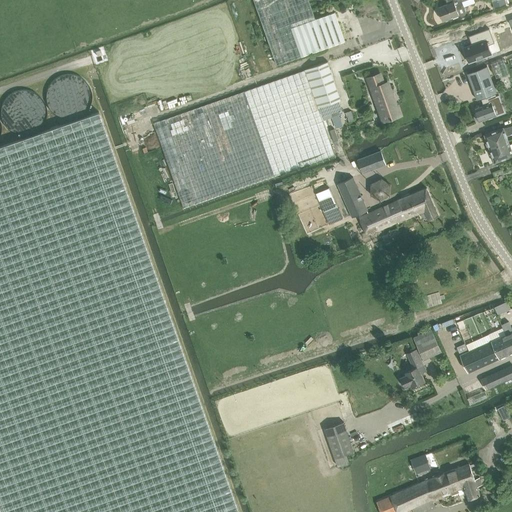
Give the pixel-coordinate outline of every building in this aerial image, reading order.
[(254,0),(277,65),(345,41),(335,12),(316,19),(309,0),(254,0)] [(446,0),(448,4),(439,8),(444,21),(459,15),(462,16),(465,15),(466,13),(464,7),(462,1),(464,0),(446,0)] [(474,44),(464,47),(469,63),(476,60),(477,62),(486,58),(485,57),(492,54),(489,45),(495,43),(490,29),(469,36),(470,37),(472,36),(474,44)] [(492,64),(497,78),(509,74),(504,59),(492,64)] [(154,123),(184,208),(336,155),(324,121),(332,118),(336,129),(343,126),(339,115),(343,113),(338,100),(341,99),(328,62),(154,123)] [(476,70),(468,73),(478,100),(481,99),(484,106),(475,109),(477,115),(476,115),(478,120),(479,120),(480,122),(497,115),(506,112),(505,110),(499,95),(498,96),(496,96),(496,95),(496,94),(497,93),(487,66),(476,70)] [(392,120),(393,119),(393,118),(400,116),(388,82),(384,84),(381,74),(368,78),(374,94),(376,93),(382,111),(380,111),(384,121),(391,119),(392,120)] [(346,112),(349,122),(354,121),(351,111),(346,112)] [(0,511),(238,511),(99,112),(0,146),(0,511)] [(504,127),(485,135),(490,148),(509,141),(507,135),(511,133),(511,126),(504,128),(504,127)] [(511,143),(510,144),(509,141),(490,148),(495,163),(511,156),(511,143)] [(381,151),(358,159),(364,173),(386,164),(381,151)] [(353,177),(338,184),(353,218),(368,211),(353,177)] [(316,193),(330,224),(343,218),(330,187),(316,193)] [(368,235),(396,223),(420,212),(423,219),(428,216),(429,219),(439,215),(427,188),(414,193),(409,195),(409,194),(403,196),(404,197),(402,198),(398,201),(360,218),(361,220),(362,222),(366,232),(368,235)] [(507,301),(495,307),(498,315),(511,309),(507,301)] [(511,328),(509,321),(502,325),(506,334),(510,343),(511,342),(511,328)] [(424,360),(443,352),(432,329),(413,337),(424,360)] [(511,342),(510,343),(506,334),(460,355),(468,373),(478,368),(511,352),(511,342)] [(464,344),(458,347),(460,353),(467,350),(464,344)] [(407,375),(400,378),(405,388),(411,385),(412,388),(414,387),(416,388),(419,386),(420,384),(425,382),(422,373),(427,371),(424,365),(417,349),(407,353),(413,369),(405,372),(407,375)] [(511,365),(482,379),(487,389),(511,377),(511,365)] [(505,405),(498,408),(504,420),(511,417),(505,405)] [(338,466),(349,463),(346,454),(354,451),(344,422),(326,428),(338,466)] [(420,456),(411,460),(416,474),(425,470),(420,456)] [(462,466),(444,473),(451,492),(452,495),(459,492),(460,495),(467,492),(469,499),(471,498),(478,496),(480,495),(477,487),(482,485),(480,478),(475,480),(469,463),(462,466)] [(391,496),(377,502),(379,506),(381,511),(401,511),(412,508),(413,511),(420,511),(435,506),(432,499),(451,492),(444,473),(434,477),(414,486),(395,494),(391,496)]
